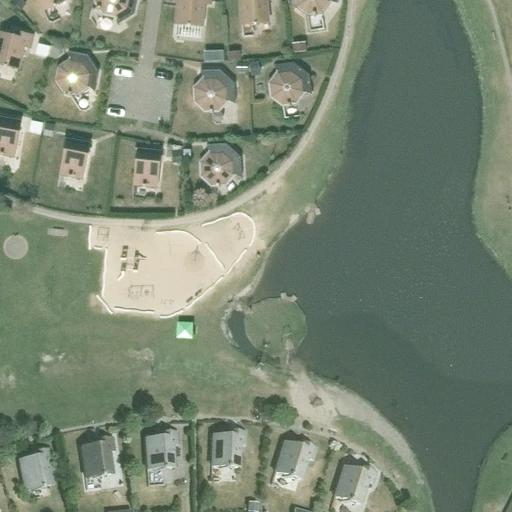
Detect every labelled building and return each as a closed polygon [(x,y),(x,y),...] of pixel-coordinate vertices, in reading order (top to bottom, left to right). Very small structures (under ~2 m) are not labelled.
[(65,0),(37,0),(43,12),(50,8),(51,9),(56,7),(56,5),(66,0),(65,0)] [(133,15),(136,0),(95,0),(95,4),(98,7),(96,9),(98,12),(100,11),(102,14),(115,17),(116,24),(116,25),(117,26),(133,15)] [(210,5),(210,0),(177,0),(175,25),(184,26),(183,27),(190,27),(190,26),(201,27),(203,4),(210,5)] [(266,1),(272,0),(239,0),(242,26),(250,25),(250,26),(256,26),(256,25),(267,24),(266,1)] [(337,4),(336,0),(295,0),(297,8),(308,15),(312,15),(313,17),(317,16),(316,14),(321,13),(328,3),(336,4),(336,5),(337,4)] [(30,49),(33,36),(22,34),(21,39),(0,33),(0,65),(0,66),(0,67),(6,69),(6,67),(18,70),(23,48),(30,49)] [(42,46),(39,56),(46,58),(49,47),(42,46)] [(98,73),(87,57),(68,53),(68,54),(69,61),(58,69),(56,82),(63,93),(68,94),(67,96),(72,97),(72,95),(76,95),(87,88),(93,92),(94,93),(98,73)] [(311,95),(309,76),(293,64),(273,66),(273,68),(274,68),(277,74),(270,85),(271,98),(282,106),(287,105),(287,107),(291,107),(290,104),(295,104),(303,93),(310,95),(310,96),(311,95)] [(235,105),(234,85),(220,71),(200,71),(200,73),(201,73),(203,79),(194,89),(195,102),(204,112),(209,111),(209,114),(213,114),(213,111),(217,111),(227,101),(233,104),(233,105),(235,105)] [(14,158),(21,122),(0,117),(0,156),(3,157),(3,156),(14,158)] [(83,180),(90,144),(64,139),(62,149),(64,150),(59,176),(68,177),(68,179),(71,179),(71,178),(83,180)] [(241,179),(240,159),(226,145),(206,146),(206,147),(207,147),(209,154),(200,164),(201,177),(211,186),(216,186),(216,188),(220,188),(220,186),(224,185),(233,176),(240,178),(240,179),(241,179)] [(157,189),(160,152),(134,149),(133,160),(135,160),(133,186),(142,187),(142,189),(145,189),(145,188),(157,189)] [(169,446),(176,446),(175,432),(164,433),(164,438),(143,440),(145,470),(153,470),(153,471),(159,471),(159,470),(171,469),(169,446)] [(243,446),(244,432),(232,432),(232,437),(210,436),(209,467),(217,468),(217,469),(223,469),(224,468),(236,469),(237,446),(243,446)] [(106,452),(112,451),(110,438),(99,440),(100,445),(79,448),(83,479),(91,478),(91,479),(97,478),(97,477),(109,475),(106,452)] [(302,450),(295,448),(282,444),(273,473),(281,476),(280,477),(286,479),(286,477),(297,481),(304,459),(311,461),(315,448),(304,445),(302,450)] [(44,464),(50,462),(48,449),(37,452),(37,457),(17,461),(23,491),(31,490),(31,491),(37,490),(37,489),(48,486),(44,464)] [(362,475),(355,473),(341,468),(332,498),(340,500),(339,501),(345,503),(345,502),(357,506),(364,484),(370,486),(374,473),(363,469),(362,475)]
